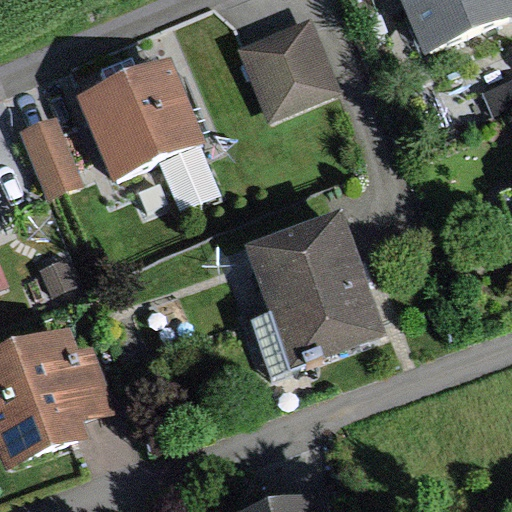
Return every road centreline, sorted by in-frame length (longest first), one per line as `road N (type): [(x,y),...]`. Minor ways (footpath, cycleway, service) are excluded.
road 1 (residential): [(67,511),(511,346)]
road 2 (residential): [(0,87),(208,0)]
